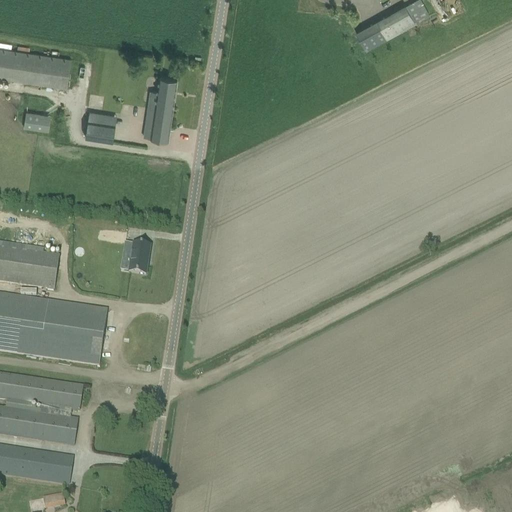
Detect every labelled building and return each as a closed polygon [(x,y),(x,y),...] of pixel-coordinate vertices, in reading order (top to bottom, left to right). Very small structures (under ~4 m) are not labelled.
[(416,23),(430,15),(421,0),(415,0),(406,5),(406,4),(380,19),(377,20),(356,31),(367,50),(387,39),(416,23)] [(0,77),(67,88),(72,59),(0,48),(0,77)] [(144,136),(149,137),(169,140),(178,79),(160,76),(158,91),(151,90),(144,136)] [(44,130),(46,114),(27,111),(24,127),(44,130)] [(116,124),(89,120),(88,120),(86,137),(113,141),(114,141),(116,124)] [(0,283),(44,290),(54,291),(57,271),(59,257),(49,256),(43,255),(44,250),(40,249),(0,243),(0,283)] [(150,247),(133,245),(129,274),(146,277),(150,247)] [(108,311),(43,302),(0,295),(0,352),(99,367),(102,350),(108,311)] [(0,435),(74,447),(78,421),(70,420),(72,411),(80,412),(83,388),(0,375),(0,401),(7,402),(6,409),(0,408),(0,435)] [(0,476),(68,487),(72,458),(0,447),(0,476)] [(45,511),(65,507),(63,495),(43,499),(45,511)] [(462,511),(457,501),(430,511),(462,511)]
